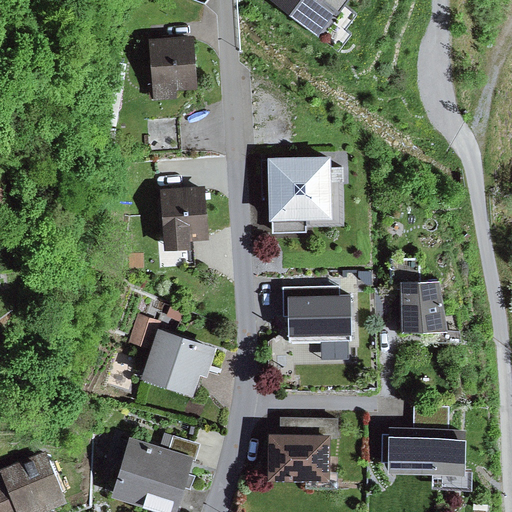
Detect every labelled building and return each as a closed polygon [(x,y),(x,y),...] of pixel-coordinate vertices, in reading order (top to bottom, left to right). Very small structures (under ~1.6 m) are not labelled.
[(281,0),(338,41),(351,25),(345,20),(357,3),(349,0),(281,0)] [(194,35),(150,38),(155,99),(177,97),(177,90),(197,88),(194,35)] [(181,150),(178,118),(147,121),(150,153),(181,150)] [(331,146),(267,148),(269,211),(272,210),(306,210),(306,221),(345,219),(343,173),(332,173),(331,146)] [(206,181),(158,183),(160,239),(192,237),(191,231),(208,230),(206,181)] [(420,253),(391,254),(390,284),(401,284),(401,321),(447,320),(442,268),(421,268),(420,253)] [(352,286),(289,287),(290,336),(353,334),(352,286)] [(153,322),(136,316),(126,344),(143,350),(153,322)] [(217,339),(162,318),(144,366),(192,384),(201,363),(207,365),(217,339)] [(281,412),(281,424),(329,425),(338,425),(338,413),(281,412)] [(281,424),(269,424),(268,470),(329,470),(329,425),(281,424)] [(465,424),(388,425),(388,430),(381,430),(382,455),(388,455),(388,464),(466,462),(465,424)] [(169,443),(129,431),(113,487),(178,507),(194,450),(169,443)] [(173,431),(169,443),(194,450),(197,451),(201,440),(173,431)] [(0,511),(25,511),(67,495),(46,443),(0,461),(0,511)]
